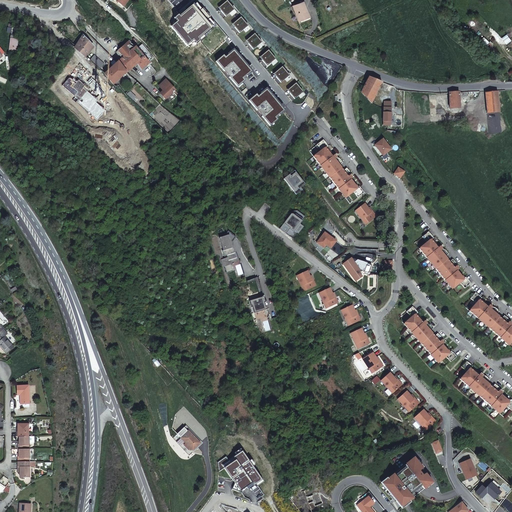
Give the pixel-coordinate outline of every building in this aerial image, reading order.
[(305,11),(307,10),(303,0),(292,4),(298,19),(307,16),(305,11)] [(221,9),(219,10),(225,16),(233,9),(228,3),(227,4),(225,1),(219,6),(221,9)] [(298,19),(300,22),(309,17),(307,10),(305,11),(307,16),(298,19)] [(236,25),(234,27),(239,33),(248,26),(243,20),(242,20),(239,17),(233,23),(236,25)] [(88,29),(95,33),(94,35),(101,40),(104,35),(108,30),(93,21),(88,29)] [(120,39),(108,30),(104,35),(116,43),(120,39)] [(253,34),(247,39),(250,42),(248,44),(253,50),(261,42),(256,36),(255,37),(253,34)] [(10,39),(9,52),(16,53),(17,39),(13,39),(13,36),(11,36),(10,39)] [(74,50),(81,56),(89,44),(82,38),(76,47),(75,48),(74,50)] [(122,40),(120,39),(116,43),(111,50),(113,51),(122,40)] [(119,56),(129,44),(122,40),(113,51),(119,56)] [(145,60),(130,44),(129,44),(119,56),(117,58),(114,60),(112,58),(110,61),(111,63),(122,73),(127,67),(132,63),(137,69),(145,60)] [(249,71),(229,48),(214,62),(221,70),(222,70),(227,76),(226,76),(234,85),(239,80),(249,71)] [(267,51),(261,56),(264,59),(262,60),(267,66),(276,59),(270,53),(270,54),(267,51)] [(90,56),(85,61),(90,65),(94,69),(98,64),(90,56)] [(100,75),(109,85),(122,73),(111,63),(100,75)] [(87,68),(85,65),(80,70),(89,79),(94,74),(87,68)] [(278,76),(276,77),(282,83),(290,76),(285,70),(284,71),(282,68),(276,73),(278,76)] [(372,95),(382,82),(369,77),(360,93),(368,102),(372,95)] [(169,90),(170,88),(161,79),(155,85),(159,90),(157,92),(167,101),(173,94),(172,93),(174,91),(171,89),(169,91),(169,90)] [(244,86),(239,80),(234,85),(239,91),(244,86)] [(292,92),(291,94),(296,100),(304,92),(299,86),(298,87),(296,84),(290,89),(292,92)] [(283,110),(263,88),(253,96),(247,101),(255,109),(260,115),(267,124),(283,110)] [(253,96),(248,90),(242,95),(247,101),(253,96)] [(459,92),(450,92),(450,108),(460,108),(459,92)] [(488,93),(491,111),(501,110),(498,92),(488,93)] [(377,100),(372,95),(368,102),(373,107),(377,100)] [(383,107),(381,124),(387,125),(389,108),(383,107)] [(381,138),(373,145),(381,156),(390,149),(381,138)] [(320,150),(312,156),(344,198),(352,192),(357,198),(363,193),(358,186),(356,188),(349,180),(352,178),(349,175),(349,173),(346,169),(343,171),(338,165),(341,162),(338,158),(336,158),(334,154),(331,156),(325,148),(327,146),(323,140),(316,144),(320,150)] [(397,167),(392,174),(399,178),(404,172),(397,167)] [(293,171),(283,178),(294,194),(299,190),(298,189),(303,184),(293,171)] [(363,203),(354,211),(364,225),(374,217),(367,208),(363,203)] [(375,217),(368,207),(367,208),(374,217),(375,217)] [(290,214),(278,228),(292,239),(302,227),(298,224),(302,219),(295,213),(290,214)] [(235,258),(233,251),(227,253),(225,249),(232,247),(230,242),(235,237),(227,230),(223,236),(218,237),(222,250),(221,250),(223,256),(226,255),(226,257),(220,259),(222,266),(228,264),(227,261),(235,258)] [(323,232),(316,243),(323,248),(325,245),(330,248),(335,241),(323,232)] [(426,242),(418,249),(451,289),(458,283),(463,289),(469,284),(464,277),(463,278),(462,279),(455,271),(456,270),(458,269),(455,266),(455,264),(452,260),(448,263),(444,257),(447,254),(443,250),(441,250),(441,249),(439,246),(438,247),(437,248),(430,240),(431,239),(432,238),(427,232),(421,237),(426,242)] [(342,264),(354,281),(361,277),(363,272),(365,263),(350,258),(342,264)] [(384,261),(383,269),(391,269),(392,261),(384,261)] [(306,270),(295,275),(302,291),(313,286),(309,276),(306,270)] [(328,288),(317,293),(325,309),(336,304),(331,293),(328,288)] [(474,304),(468,311),(507,346),(511,339),(511,329),(508,327),(509,326),(510,325),(507,322),(507,320),(503,316),(500,320),(494,314),(497,311),(493,308),(491,308),(488,305),(487,306),(486,307),(478,300),(479,299),(480,298),(474,293),(469,299),(474,304)] [(264,302),(262,297),(248,301),(250,307),(251,307),(253,313),(259,311),(261,318),(268,316),(266,309),(268,309),(266,301),(264,302)] [(351,305),(340,310),(347,326),(358,321),(353,310),(351,305)] [(410,317),(402,324),(436,363),(444,357),(449,362),(455,357),(450,351),(448,352),(447,353),(440,345),(441,344),(443,343),(440,340),(440,338),(436,334),(433,337),(428,331),(431,328),(428,324),(426,324),(423,321),(422,322),(421,322),(414,314),(415,314),(416,313),(411,307),(405,312),(410,317)] [(0,329),(0,346),(5,353),(14,346),(4,335),(6,333),(2,328),(0,329)] [(360,328),(349,333),(356,349),(367,344),(362,334),(360,328)] [(371,352),(361,359),(370,373),(381,367),(371,352)] [(465,372),(458,380),(497,414),(504,406),(510,411),(511,408),(511,402),(509,400),(508,401),(507,402),(499,395),(500,394),(501,393),(498,390),(498,388),(493,385),(491,388),(485,383),(488,380),(484,376),(481,376),(478,373),(477,375),(476,376),(469,368),(471,366),(465,361),(459,367),(465,372)] [(390,394),(400,385),(388,372),(379,381),(390,394)] [(393,376),(392,377),(400,385),(401,384),(393,376)] [(17,393),(19,393),(20,393),(20,395),(19,395),(19,402),(28,402),(27,384),(16,384),(17,393)] [(396,399),(407,412),(416,404),(409,396),(405,391),(396,399)] [(410,395),(409,396),(416,404),(417,403),(410,395)] [(421,410),(412,418),(424,431),(433,423),(425,414),(421,410)] [(426,413),(425,414),(433,423),(434,422),(426,413)] [(17,423),(17,436),(19,436),(28,436),(27,423),(17,423)] [(201,442),(190,429),(182,435),(194,449),(201,442)] [(29,448),(29,436),(28,436),(19,436),(19,440),(19,445),(17,445),(17,448),(19,448),(29,448)] [(18,460),(29,460),(29,448),(19,448),(19,457),(18,457),(18,460)] [(388,479),(387,477),(380,482),(402,509),(408,504),(407,502),(423,489),(421,486),(426,482),(418,472),(421,470),(418,467),(419,466),(413,459),(388,479)] [(475,476),(468,459),(457,464),(460,470),(461,470),(462,473),(461,473),(464,480),(475,476)] [(29,476),(29,460),(18,460),(18,466),(20,466),(20,471),(20,476),(29,476)] [(480,486),(473,493),(479,498),(485,493),(492,499),(499,493),(488,483),(483,489),(480,486)] [(357,505),(362,511),(373,511),(369,507),(374,503),(368,496),(357,505)] [(32,503),(21,502),(19,511),(29,511),(30,511),(31,511),(32,503)]
